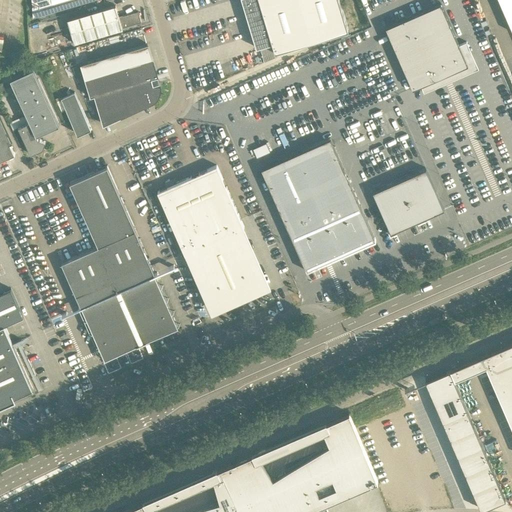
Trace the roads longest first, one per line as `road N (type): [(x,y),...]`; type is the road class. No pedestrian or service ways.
road 1 (secondary): [(0,511),(511,282)]
road 2 (secondary): [(511,254),(0,482)]
road 3 (unclassified): [(511,327),(100,511)]
road 4 (unclassified): [(0,192),(176,109),(181,90),(155,0)]
road 5 (unknown): [(13,186),(34,238),(56,255),(75,301)]
